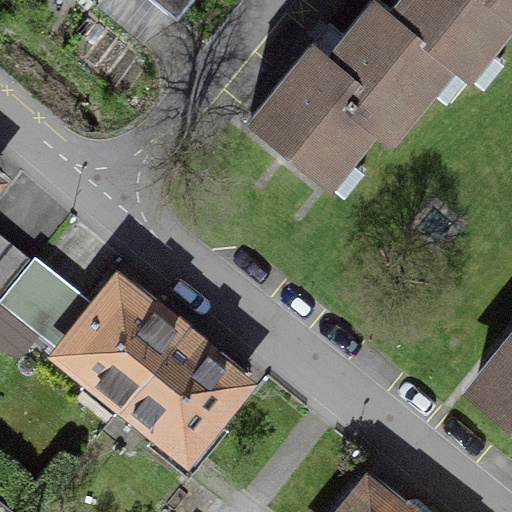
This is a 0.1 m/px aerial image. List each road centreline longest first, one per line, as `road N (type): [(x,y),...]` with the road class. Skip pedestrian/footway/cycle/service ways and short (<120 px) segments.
road 1 (residential): [(491,511),(118,202)]
road 2 (residential): [(118,202),(289,0)]
road 3 (residential): [(118,202),(0,107)]
